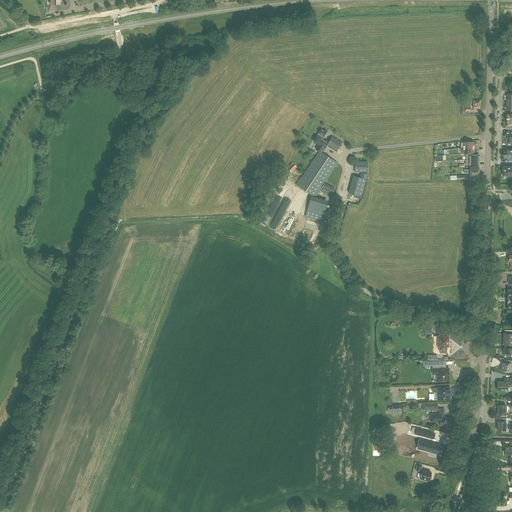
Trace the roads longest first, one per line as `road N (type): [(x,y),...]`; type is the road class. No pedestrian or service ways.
road 1 (track): [(0,161),(19,115),(40,94),(113,68),(120,51),(114,11)]
road 2 (secondary): [(482,405),(488,197)]
